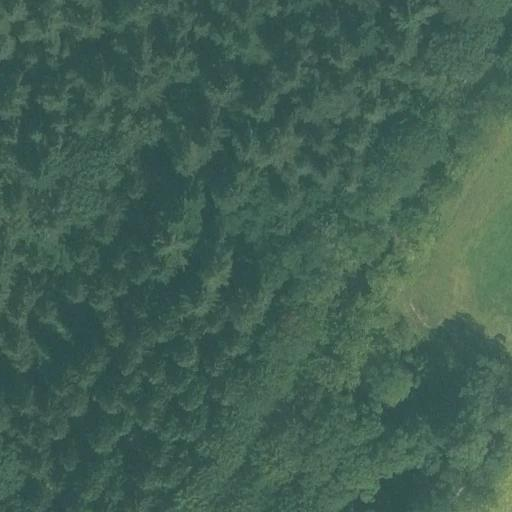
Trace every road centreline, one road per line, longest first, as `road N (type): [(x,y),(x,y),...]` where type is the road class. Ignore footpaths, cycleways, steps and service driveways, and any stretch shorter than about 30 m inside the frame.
road 1 (track): [(184,511),(503,0)]
road 2 (track): [(252,491),(296,476),(369,427),(511,394)]
